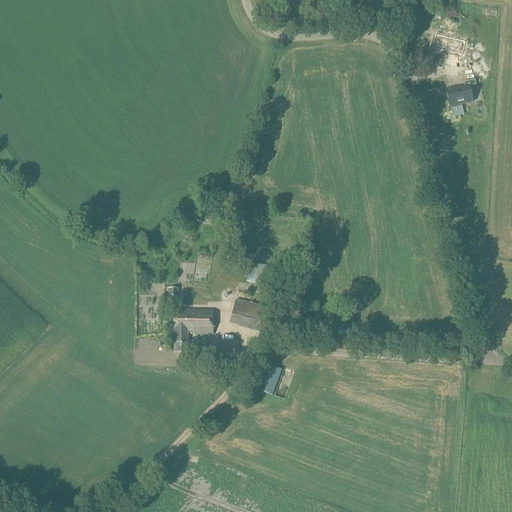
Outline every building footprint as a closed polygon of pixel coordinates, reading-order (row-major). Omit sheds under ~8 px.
[(414,49),(417,58),(439,51),(440,54),(447,52),(446,48),(442,49),(440,41),(414,49)] [(444,71),(444,78),(457,77),(456,70),(444,71)] [(446,92),(450,107),(472,103),(469,87),(476,86),(475,81),(463,83),(464,88),(446,92)] [(214,213),(194,210),(192,222),(212,226),(214,213)] [(288,287),(281,285),(278,295),(286,297),(288,287)] [(223,286),(224,298),(233,298),(233,286),(223,286)] [(178,307),(178,290),(168,290),(167,307),(178,307)] [(229,325),(265,334),(271,309),(235,300),(229,325)] [(212,312),(175,311),(174,353),(187,354),(188,334),(212,335),(212,312)] [(323,326),(350,328),(351,313),(324,311),(323,326)] [(234,363),(204,345),(194,361),(225,379),(234,363)] [(273,396),(282,371),(272,367),(274,362),(263,358),(258,370),(257,369),(251,388),(273,396)]
